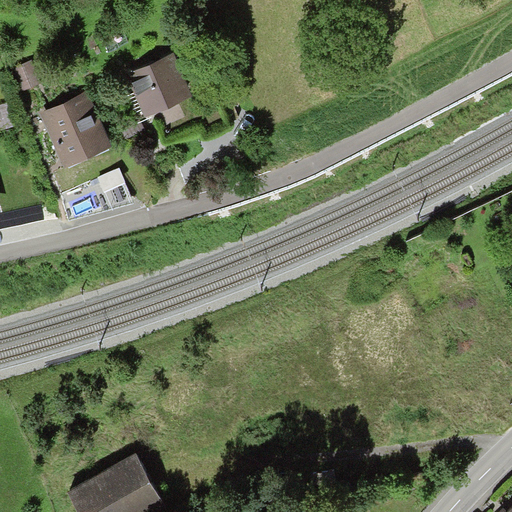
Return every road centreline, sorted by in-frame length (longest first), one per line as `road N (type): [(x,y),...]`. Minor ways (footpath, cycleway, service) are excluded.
road 1 (residential): [(0,251),(260,184),(511,59)]
road 2 (residential): [(195,467),(471,442),(509,446)]
